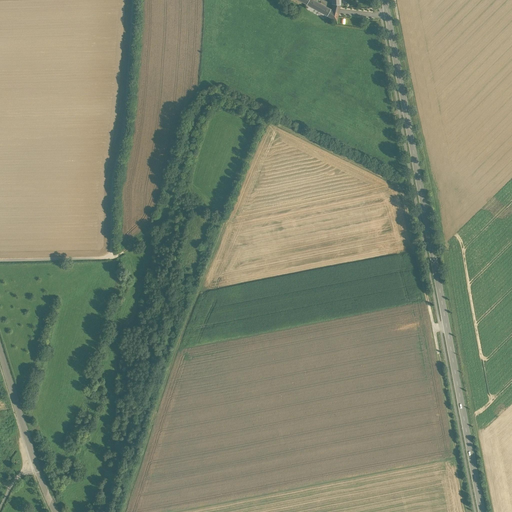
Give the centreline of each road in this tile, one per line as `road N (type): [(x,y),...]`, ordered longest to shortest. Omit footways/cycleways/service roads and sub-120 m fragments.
road 1 (track): [(492,511),(394,0)]
road 2 (tertiary): [(482,511),(385,0)]
road 3 (track): [(468,511),(400,192),(267,119)]
road 4 (track): [(124,511),(170,364),(267,119)]
road 5 (track): [(132,0),(111,256)]
road 6 (track): [(267,119),(219,97),(204,106),(161,219),(111,256)]
road 7 (tertiary): [(54,511),(0,350)]
